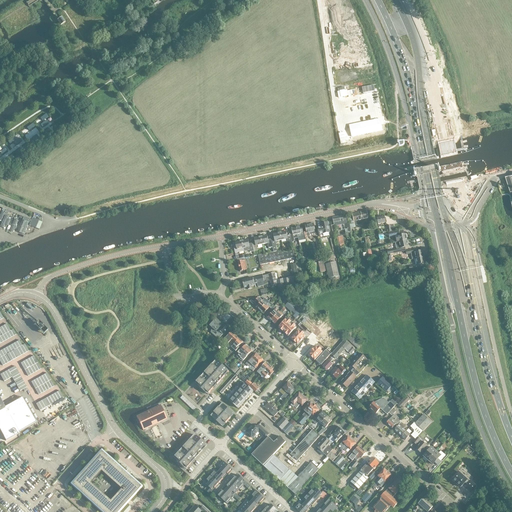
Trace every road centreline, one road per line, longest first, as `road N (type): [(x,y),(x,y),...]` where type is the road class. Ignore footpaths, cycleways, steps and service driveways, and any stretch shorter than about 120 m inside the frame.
road 1 (trunk): [(438,214),(468,358),(511,473)]
road 2 (tertiary): [(165,245),(372,204),(402,208)]
road 3 (trunk): [(511,436),(492,384),(455,209)]
road 4 (tertiary): [(38,295),(51,305),(114,425),(165,480)]
road 5 (primary): [(377,0),(408,75),(438,214)]
road 6 (residential): [(458,511),(294,364)]
road 7 (primary): [(455,209),(429,88),(396,0)]
road 8 (tertiary): [(165,245),(55,274),(38,295)]
